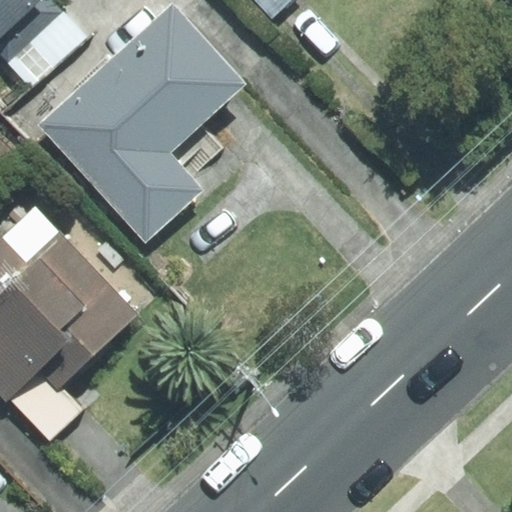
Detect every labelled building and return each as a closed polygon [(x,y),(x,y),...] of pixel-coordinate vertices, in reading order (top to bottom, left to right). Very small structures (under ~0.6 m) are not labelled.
[(47,0),(0,0),(0,53),(5,59),(58,11),(47,0)] [(288,0),(255,0),(271,17),(288,0)] [(199,121),(241,83),(173,7),(42,124),(146,239),(200,190),(188,177),(222,147),(199,121)] [(84,38),(58,11),(5,59),(30,87),(84,38)] [(60,385),(136,315),(35,208),(0,240),(0,391),(7,400),(9,398),(39,370),(57,389),(60,385)] [(39,370),(9,398),(50,440),(83,409),(60,385),(57,389),(39,370)]
